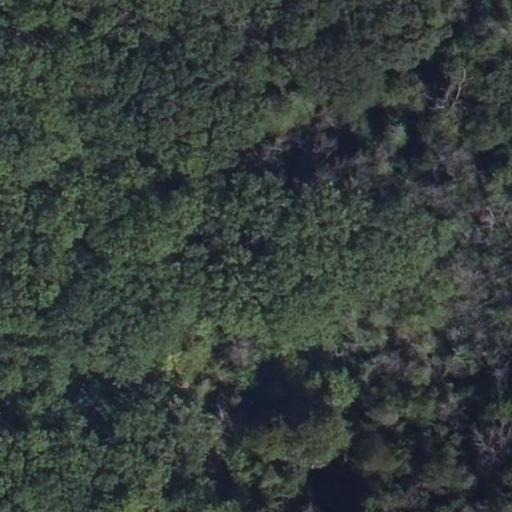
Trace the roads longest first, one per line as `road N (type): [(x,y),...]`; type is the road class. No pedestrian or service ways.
road 1 (track): [(0,474),(362,450),(511,402)]
road 2 (track): [(252,457),(324,367),(350,285),(346,194),(272,115)]
